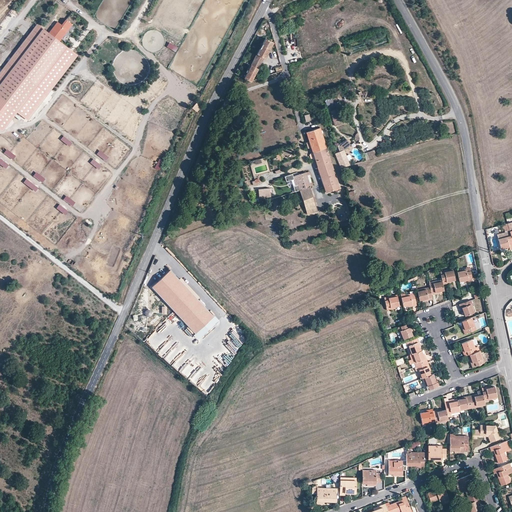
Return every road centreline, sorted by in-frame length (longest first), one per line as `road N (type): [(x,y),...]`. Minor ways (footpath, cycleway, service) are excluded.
road 1 (track): [(0,155),(80,216),(89,212),(173,84),(132,38),(106,29)]
road 2 (tertiary): [(122,311),(266,0)]
road 3 (tertiary): [(398,0),(458,114),(493,293)]
road 4 (tertiary): [(47,511),(61,455),(122,311)]
road 5 (unclassified): [(122,311),(0,217)]
road 6 (track): [(106,29),(45,112),(0,131)]
road 7 (residential): [(412,484),(475,463),(494,511)]
